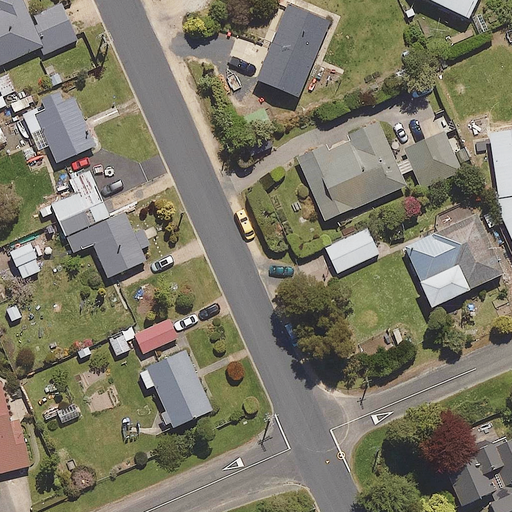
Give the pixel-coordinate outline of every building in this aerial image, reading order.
[(30,18),(22,0),(0,0),(0,2),(3,9),(0,9),(0,63),(40,46),(43,54),(77,39),(61,4),(30,18)] [(431,0),(467,16),(474,0),(431,0)] [(329,21),(288,3),(256,77),(297,95),(329,21)] [(0,96),(14,90),(7,73),(0,76),(0,96)] [(93,145),(68,86),(40,98),(43,105),(23,114),(38,149),(49,144),(56,161),(93,145)] [(377,120),(296,155),(324,219),(405,184),(401,175),(414,170),(421,187),(459,170),(442,130),(404,147),(409,159),(397,165),(377,120)] [(497,197),(495,198),(511,238),(511,125),(488,129),(497,197)] [(67,237),(110,217),(88,170),(69,179),(75,193),(51,204),(67,237)] [(110,217),(67,237),(73,252),(92,243),(108,276),(145,259),(140,249),(150,245),(142,229),(134,233),(124,211),(110,217)] [(503,273),(476,213),(404,244),(431,304),(503,273)] [(378,253),(367,228),(325,247),(336,272),(378,253)] [(64,259),(54,234),(29,244),(35,261),(48,256),(51,264),(64,259)] [(59,286),(51,265),(37,270),(45,291),(59,286)] [(176,337),(168,318),(135,334),(143,352),(176,337)] [(121,333),(107,340),(115,356),(130,348),(121,333)] [(211,409),(185,348),(138,369),(146,388),(154,384),(172,426),(211,409)] [(0,381),(0,470),(29,465),(19,419),(9,421),(1,381),(0,381)] [(471,448),(441,461),(459,504),(483,494),(491,511),(511,511),(511,435),(495,443),(489,428),(467,438),(471,448)]
